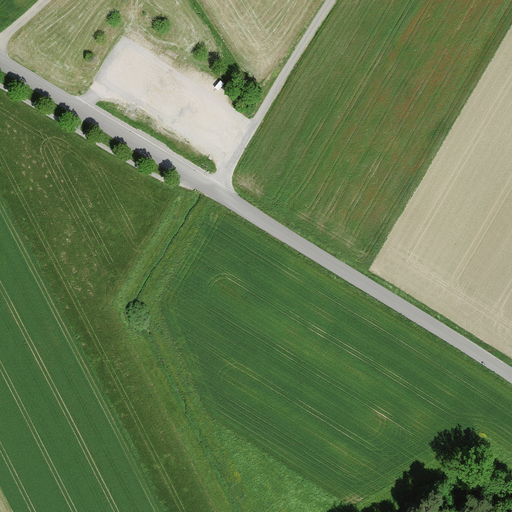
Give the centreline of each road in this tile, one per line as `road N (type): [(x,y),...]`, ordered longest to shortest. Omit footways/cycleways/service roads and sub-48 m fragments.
road 1 (tertiary): [(216,190),(511,375)]
road 2 (tertiary): [(0,61),(216,190)]
road 3 (unclassified): [(216,190),(333,0)]
